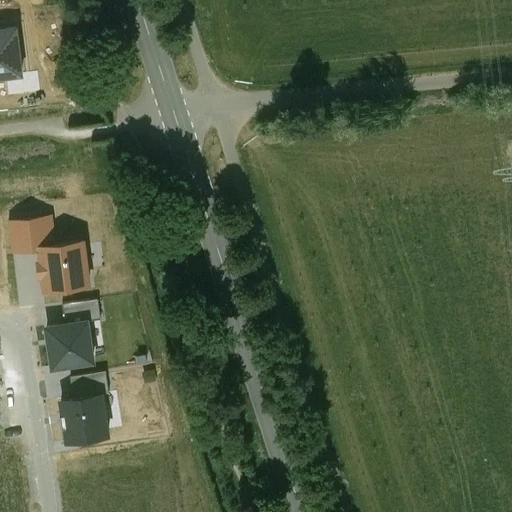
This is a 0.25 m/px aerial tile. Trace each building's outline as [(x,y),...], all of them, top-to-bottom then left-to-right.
[(17,27),(0,29),(0,75),(22,73),(17,27)] [(40,244),(56,242),(53,215),(10,220),(13,251),(41,247),(40,244)] [(56,242),(40,244),(41,247),(42,259),(38,259),(40,276),(44,275),(45,289),(90,284),(84,239),(56,242)] [(63,304),(66,322),(88,319),(101,317),(98,298),(63,304)] [(66,322),(47,325),(53,366),(95,360),(88,319),(66,322)] [(104,391),(104,392),(109,392),(106,370),(71,376),(74,396),(104,391)] [(74,396),(61,398),(67,440),(110,434),(104,392),(104,391),(74,396)]
